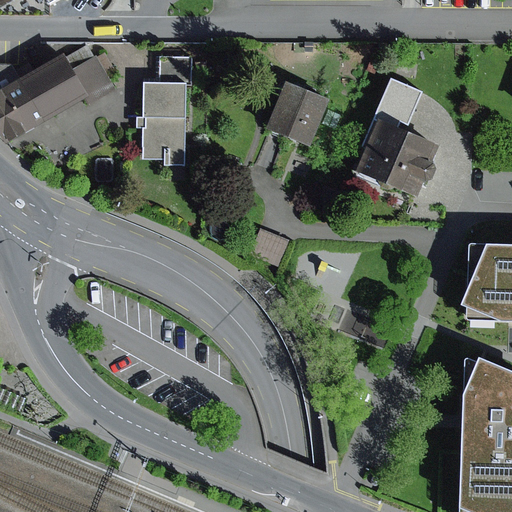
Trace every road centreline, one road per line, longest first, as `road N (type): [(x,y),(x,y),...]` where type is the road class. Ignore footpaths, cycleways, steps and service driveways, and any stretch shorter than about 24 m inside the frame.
road 1 (residential): [(0,24),(511,20)]
road 2 (residential): [(54,223),(41,261),(39,326),(71,382),(132,423),(336,511)]
road 3 (tertiary): [(293,511),(284,413),(241,328),(173,270),(54,223)]
